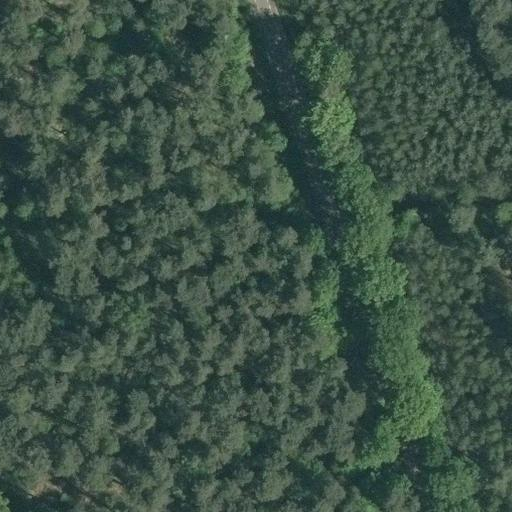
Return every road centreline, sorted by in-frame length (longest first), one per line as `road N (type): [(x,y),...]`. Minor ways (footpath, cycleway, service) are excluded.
road 1 (tertiary): [(435,511),(260,0)]
road 2 (track): [(511,170),(334,215)]
